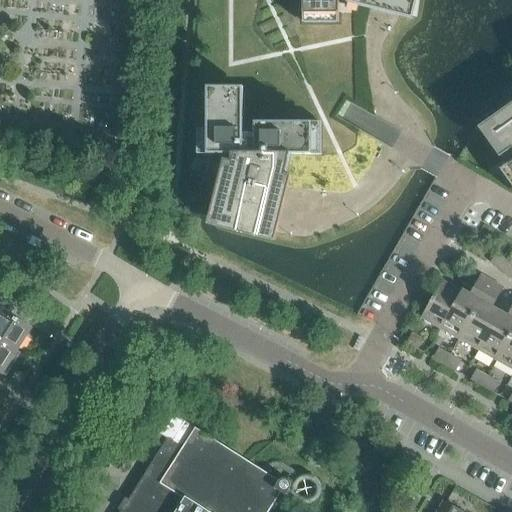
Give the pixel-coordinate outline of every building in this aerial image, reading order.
[(224,0),(224,154),(246,154),(240,177),(259,182),(262,170),(266,171),(271,153),(354,154),(354,128),(354,116),(354,105),(354,0),(224,0)] [(301,0),(302,14),(339,14),(338,0),(346,0),(346,3),(354,5),(402,17),(406,0),(301,0)] [(290,176),(284,174),(289,154),(311,154),(311,122),(253,122),(253,152),(242,152),(242,97),(206,97),(206,155),(230,155),(230,161),(224,159),(209,216),(276,232),(290,176)] [(511,103),(485,122),(506,151),(511,148),(511,149),(511,159),(507,163),(511,170),(511,103)] [(489,262),(499,271),(506,262),(497,254),(489,262)] [(499,271),(509,279),(511,275),(511,267),(506,262),(499,271)] [(468,295),(460,291),(459,293),(438,329),(457,340),(490,283),(479,276),(468,295)] [(459,293),(440,282),(419,318),(438,329),(459,293)] [(497,312),(491,308),(502,289),(490,283),(457,340),(476,350),(497,312)] [(0,339),(17,351),(31,328),(1,309),(6,301),(0,297),(0,339)] [(511,304),(505,317),(497,312),(476,350),(495,361),(511,331),(511,304)] [(511,331),(495,361),(511,371),(511,331)] [(405,345),(416,351),(421,342),(410,336),(405,345)] [(17,351),(0,339),(0,370),(6,374),(16,359),(13,357),(17,351)] [(432,360),(443,367),(448,357),(437,351),(432,360)] [(454,373),(460,364),(448,357),(443,367),(454,373)] [(470,382),(481,388),(486,379),(475,372),(470,382)] [(497,385),(486,379),(481,388),(492,394),(497,385)] [(268,511),(279,496),(285,500),(290,492),(291,489),(290,487),(289,486),(288,484),(285,483),(283,483),(281,483),(195,428),(182,448),(167,439),(151,464),(128,500),(121,511),(120,511),(268,511)] [(437,511),(461,511),(444,502),(437,511)]
